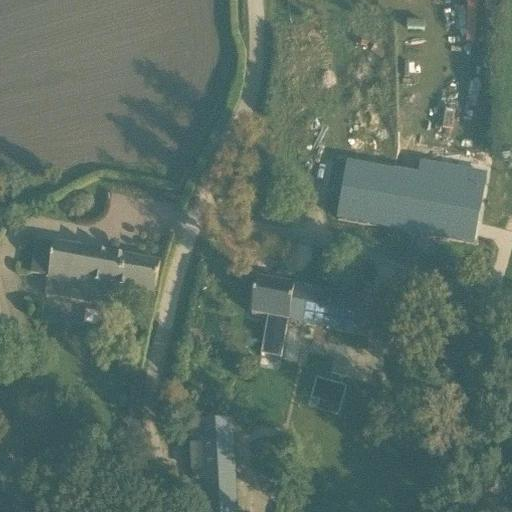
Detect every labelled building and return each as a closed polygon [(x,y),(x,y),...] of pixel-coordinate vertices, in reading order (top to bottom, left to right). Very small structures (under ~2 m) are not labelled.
[(472,247),(485,178),(425,167),(421,180),(348,166),(338,222),(472,247)] [(153,297),(160,266),(36,244),(30,276),(50,280),(47,296),(93,305),(113,308),(116,290),(153,297)] [(369,301),(258,281),(251,317),(267,320),(262,346),(283,350),(287,324),(363,337),(369,301)] [(417,473),(422,359),(382,357),(377,471),(417,473)] [(236,511),(231,424),(191,426),(195,511),(236,511)]
